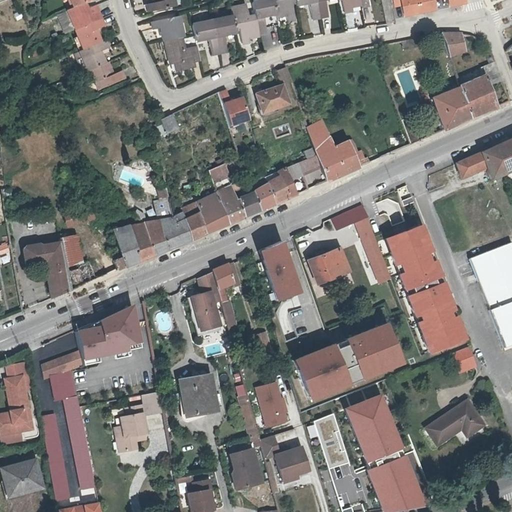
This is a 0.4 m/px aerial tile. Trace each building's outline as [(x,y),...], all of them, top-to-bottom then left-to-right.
[(154,0),(155,3),(147,4),(149,12),(176,8),(173,0),(154,0)] [(267,0),(252,4),(255,17),(259,35),(267,33),(263,16),(268,14),(268,16),(276,14),(273,0),(267,0)] [(273,0),(276,14),(277,19),(287,16),(289,22),(297,20),(293,2),(296,1),(295,0),(273,0)] [(295,0),(296,1),(297,6),(306,4),(306,1),(308,0),(313,20),(321,18),(316,0),(295,0)] [(316,0),(321,18),(328,16),(324,0),(316,0)] [(342,0),(345,12),(354,10),(353,7),(363,5),(361,0),(342,0)] [(399,0),(401,5),(402,14),(435,8),(433,0),(399,0)] [(80,26),(100,18),(96,10),(88,13),(84,3),(75,6),(73,7),(67,10),(66,10),(74,29),(80,26)] [(233,18),(235,29),(239,28),(243,44),(250,43),(250,39),(260,37),(259,35),(255,17),(250,18),(247,6),(231,10),(233,18)] [(83,48),(99,41),(94,29),(102,25),(100,18),(80,26),(74,29),(82,48),(83,48)] [(166,43),(182,38),(183,38),(179,18),(151,24),(153,31),(160,30),(163,43),(166,43)] [(235,29),(233,18),(213,22),(220,54),(228,52),(224,34),(227,33),(227,35),(237,33),(235,29)] [(213,22),(193,27),(194,36),(196,42),(205,40),(205,37),(208,37),(212,56),(220,54),(213,22)] [(448,52),(449,55),(463,51),(460,34),(454,34),(448,34),(442,34),(448,52)] [(505,51),(511,43),(511,34),(500,39),(501,41),(503,45),(505,51)] [(198,52),(197,47),(185,50),(182,38),(166,43),(170,61),(174,60),(176,73),(194,69),(193,64),(200,62),(199,57),(198,52)] [(417,47),(416,38),(402,41),(403,50),(417,47)] [(82,48),(72,52),(80,74),(89,70),(89,69),(103,64),(103,62),(104,62),(99,49),(106,46),(104,40),(99,41),(83,48),(82,48)] [(250,43),(243,44),(245,55),(252,54),(250,43)] [(103,64),(89,69),(89,70),(92,77),(97,89),(123,78),(120,70),(112,73),(107,61),(104,62),(103,62),(103,64)] [(484,75),(487,86),(502,81),(496,66),(495,61),(481,67),(484,75)] [(275,71),(280,86),(291,83),(285,68),(275,71)] [(85,80),(92,77),(89,70),(82,73),(85,80)] [(442,130),(494,108),(487,86),(484,75),(459,86),(455,88),(431,98),(442,130)] [(284,97),(280,86),(254,95),(258,106),(284,97)] [(225,90),(217,93),(220,105),(228,102),(225,90)] [(228,102),(220,105),(229,130),(248,123),(241,97),(228,102)] [(158,119),(160,123),(164,133),(176,128),(170,114),(159,119),(158,119)] [(321,121),(306,128),(313,147),(316,155),(325,181),(369,162),(367,157),(363,159),(360,150),(357,151),(353,142),(348,144),(346,141),(333,148),(322,122),(321,121)] [(491,179),(511,169),(511,138),(456,164),(461,178),(486,166),(491,179)] [(227,187),(223,178),(228,176),(223,165),(209,171),(213,183),(214,187),(216,192),(227,187)] [(272,180),(260,186),(251,190),(258,210),(293,194),(283,169),(270,175),(272,180)] [(251,190),(260,186),(258,180),(248,184),(249,186),(251,190)] [(227,223),(242,217),(258,210),(251,190),(249,186),(244,189),(246,195),(241,197),(240,197),(238,197),(238,199),(237,199),(234,200),(232,194),(232,192),(235,190),(241,187),(239,182),(227,187),(216,192),(225,224),(227,223)] [(152,254),(203,234),(225,224),(216,192),(184,206),(189,215),(184,217),(183,218),(174,222),(172,215),(170,206),(157,210),(156,211),(158,221),(142,223),(152,254)] [(92,211),(88,199),(59,209),(64,221),(92,211)] [(189,215),(184,206),(179,208),(184,217),(189,215)] [(358,207),(346,213),(351,225),(357,222),(363,219),(358,207)] [(174,222),(183,218),(180,212),(172,215),(174,222)] [(130,215),(113,220),(101,223),(105,234),(113,231),(121,257),(113,260),(116,269),(138,260),(128,227),(130,226),(133,225),(130,215)] [(363,219),(357,222),(358,236),(370,231),(365,217),(363,219)] [(152,254),(142,223),(133,225),(130,226),(128,227),(138,260),(152,254)] [(425,224),(386,238),(430,354),(468,339),(425,224)] [(113,231),(105,234),(110,251),(113,260),(121,257),(113,231)] [(370,231),(358,236),(377,283),(389,278),(370,231)] [(6,242),(0,244),(0,256),(1,259),(11,256),(6,242)] [(65,270),(65,265),(63,254),(61,242),(40,246),(39,245),(24,247),(22,251),(25,264),(27,266),(45,263),(46,264),(46,266),(51,297),(69,289),(65,270)] [(283,242),(260,249),(277,299),(299,291),(283,242)] [(511,243),(511,242),(469,258),(503,347),(511,343),(511,243)] [(337,249),(307,260),(316,282),(346,271),(337,249)] [(113,260),(110,251),(89,260),(94,278),(116,269),(113,260)] [(94,278),(89,260),(79,264),(77,270),(81,284),(84,283),(94,278)] [(215,283),(220,302),(226,301),(223,289),(222,287),(232,282),(228,269),(230,268),(229,262),(211,269),(215,283)] [(79,264),(65,270),(69,289),(72,288),(81,284),(77,270),(79,264)] [(219,301),(211,273),(196,279),(199,293),(189,296),(199,332),(222,325),(215,302),(219,301)] [(386,321),(294,359),(311,400),(403,363),(386,321)] [(269,346),(265,333),(253,337),(257,350),(269,346)] [(467,347),(451,353),(459,373),(475,366),(467,347)] [(70,369),(81,365),(78,350),(39,365),(44,379),(50,378),(54,402),(73,504),(86,502),(67,399),(62,372),(70,369)] [(25,362),(5,365),(8,379),(13,410),(9,411),(9,413),(10,417),(0,418),(0,438),(1,444),(21,440),(19,432),(31,430),(24,389),(29,388),(25,362)] [(219,411),(211,374),(177,381),(184,417),(219,411)] [(389,391),(384,378),(374,383),(376,390),(381,388),(383,393),(389,391)] [(11,395),(8,379),(4,380),(9,411),(13,410),(11,395)] [(157,384),(156,382),(141,385),(143,393),(158,390),(158,389),(158,388),(157,384)] [(285,421),(282,412),(279,399),(275,382),(254,388),(265,426),(285,421)] [(161,410),(158,390),(143,393),(141,394),(144,413),(161,410)] [(482,426),(464,401),(424,429),(434,445),(460,430),(464,438),(482,426)] [(132,434),(145,432),(140,403),(124,406),(125,414),(118,416),(122,436),(115,437),(117,451),(135,448),(133,440),(132,434)] [(246,425),(253,424),(248,403),(241,404),(246,425)] [(253,424),(246,425),(248,433),(256,431),(253,424)] [(327,439),(331,453),(328,454),(335,473),(359,465),(348,432),(327,439)] [(294,472),(294,474),(307,470),(301,447),(289,450),(288,447),(283,449),(284,452),(278,453),(273,436),(258,440),(263,458),(273,455),(279,476),(294,472)] [(237,472),(230,474),(234,489),(260,482),(251,449),(232,454),(237,472)] [(390,455),(399,481),(411,477),(401,451),(390,455)] [(237,472),(232,454),(228,455),(232,469),(230,474),(237,472)] [(399,481),(390,455),(383,457),(386,467),(388,467),(394,483),(399,481)] [(40,492),(34,468),(3,477),(10,500),(40,492)] [(294,472),(279,476),(281,483),(296,479),(294,474),(294,472)] [(206,511),(211,511),(207,492),(210,492),(208,481),(191,484),(193,493),(186,494),(189,511),(206,511)] [(55,511),(98,511),(96,503),(55,511)]
